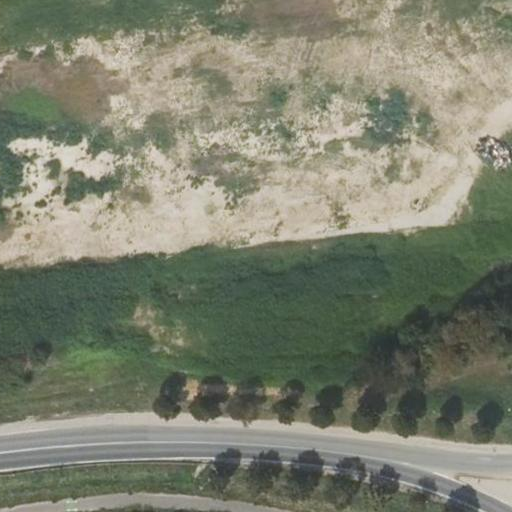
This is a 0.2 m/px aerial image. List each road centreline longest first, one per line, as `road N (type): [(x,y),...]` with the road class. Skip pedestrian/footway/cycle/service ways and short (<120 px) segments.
road 1 (primary): [(312,449),(200,442),(0,452)]
road 2 (primary): [(312,449),(413,475),(504,511)]
road 3 (primary): [(511,464),(312,449)]
